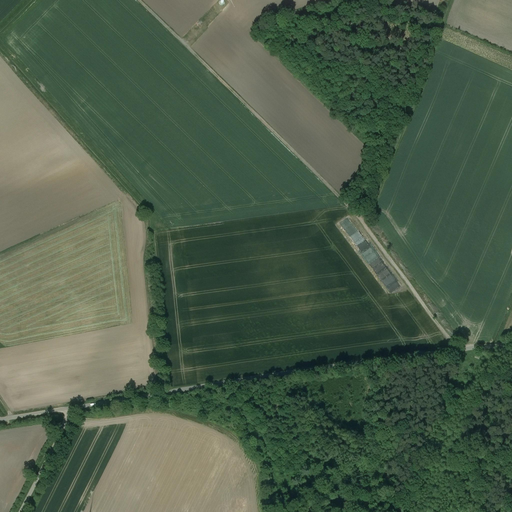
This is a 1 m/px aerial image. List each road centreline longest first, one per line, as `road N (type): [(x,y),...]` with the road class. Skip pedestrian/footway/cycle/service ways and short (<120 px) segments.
road 1 (track): [(457,349),(344,200),(137,0)]
road 2 (unclassified): [(70,406),(511,340)]
